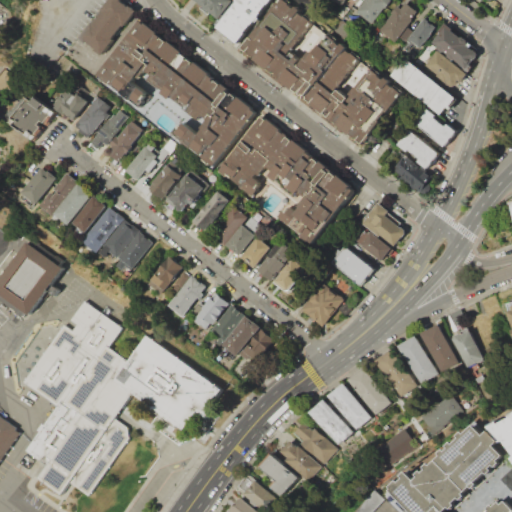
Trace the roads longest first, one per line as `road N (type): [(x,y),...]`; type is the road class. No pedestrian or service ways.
road 1 (residential): [(436,228),(158,0)]
road 2 (residential): [(66,151),(327,362)]
road 3 (tertiary): [(398,299),(275,402),(196,498)]
road 4 (tertiary): [(501,64),(473,151),(436,228)]
road 5 (tertiary): [(398,299),(442,265),(511,170)]
road 6 (residential): [(364,331),(511,272)]
